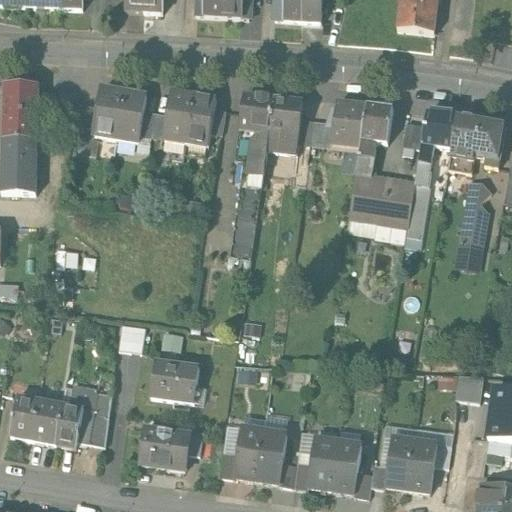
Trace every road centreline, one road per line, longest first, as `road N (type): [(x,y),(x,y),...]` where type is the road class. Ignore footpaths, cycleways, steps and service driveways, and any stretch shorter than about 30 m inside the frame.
road 1 (unclassified): [(0,51),(307,66),(511,91)]
road 2 (residential): [(227,511),(0,476)]
